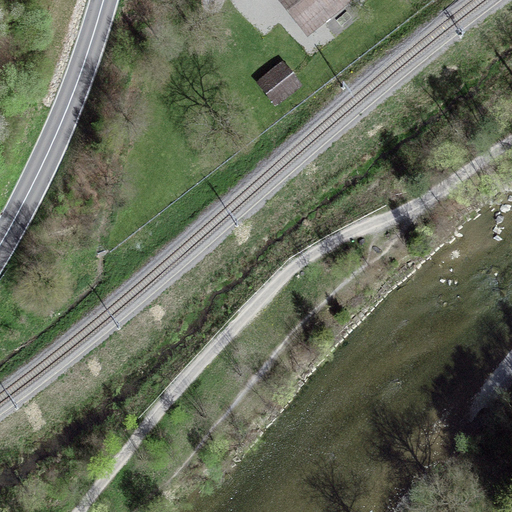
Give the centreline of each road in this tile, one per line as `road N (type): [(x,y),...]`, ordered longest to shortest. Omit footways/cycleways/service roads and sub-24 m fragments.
road 1 (track): [(413,210),(335,239),(290,268),(78,511)]
road 2 (secondary): [(103,0),(56,132),(0,244)]
road 3 (track): [(511,139),(413,210)]
